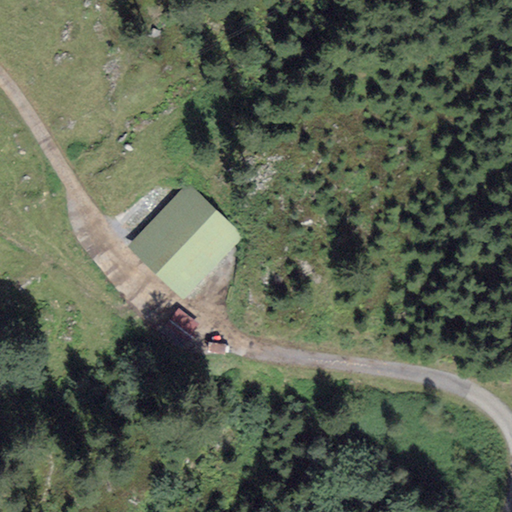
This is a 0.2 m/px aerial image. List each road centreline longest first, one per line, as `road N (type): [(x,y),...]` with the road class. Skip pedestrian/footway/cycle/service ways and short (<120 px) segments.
road 1 (track): [(511,432),(469,390),(424,375),(247,350),(176,323),(133,280),(0,79)]
road 2 (track): [(0,222),(158,309)]
